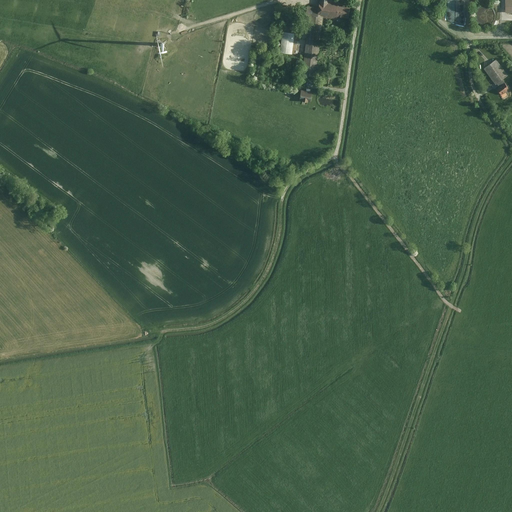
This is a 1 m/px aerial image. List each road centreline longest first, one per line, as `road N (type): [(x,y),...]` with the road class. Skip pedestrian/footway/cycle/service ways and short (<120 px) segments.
road 1 (track): [(511,154),(478,210),(377,511)]
road 2 (unclassified): [(361,0),(334,160),(449,307)]
road 3 (track): [(167,330),(211,325),(252,297),(274,256),(290,182),(334,156)]
road 4 (unclassified): [(467,37),(471,92),(511,142)]
